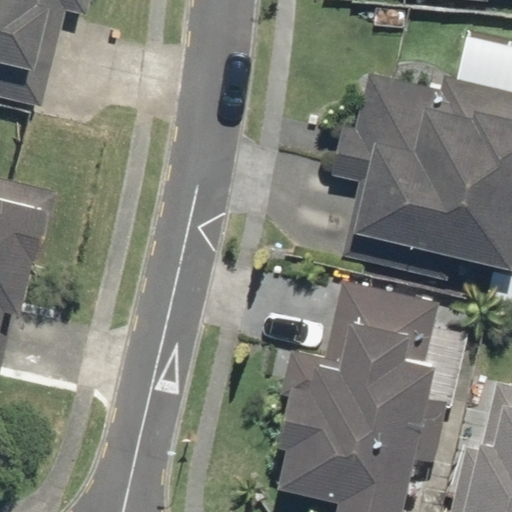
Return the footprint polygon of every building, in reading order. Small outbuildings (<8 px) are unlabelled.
[(0,0),(0,100),(30,108),(36,83),(14,77),(30,19),(68,29),(76,0),(0,0)] [(511,230),(511,103),(359,75),(348,137),(360,139),(338,254),(446,274),(450,254),(506,264),(511,230)] [(0,293),(18,212),(35,216),(40,190),(0,180),(0,293)] [(283,341),(254,475),(330,491),(325,511),(392,511),(439,296),(334,273),(318,349),(283,341)] [(511,511),(511,381),(484,376),(472,438),(456,435),(439,511),(511,511)]
